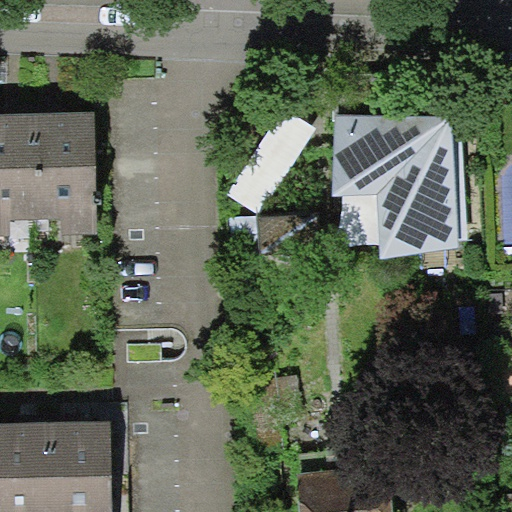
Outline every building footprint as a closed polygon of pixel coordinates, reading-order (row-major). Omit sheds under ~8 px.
[(30,212),(88,211),(87,117),(28,118),(30,212)] [(0,212),(30,212),(28,118),(0,118),(0,212)] [(442,121),(336,122),(336,190),(375,190),(375,245),(443,245),(442,121)] [(294,215),(259,218),(262,253),(297,250),(294,215)] [(255,239),(254,218),(230,219),(231,240),(255,239)] [(248,454),(273,451),(266,382),(241,385),(248,454)] [(46,511),(104,511),(103,427),(44,428),(46,511)] [(0,511),(46,511),(44,428),(0,428),(0,511)] [(384,511),(381,472),(353,474),(353,470),(325,472),(325,477),(296,479),(299,511),(384,511)]
